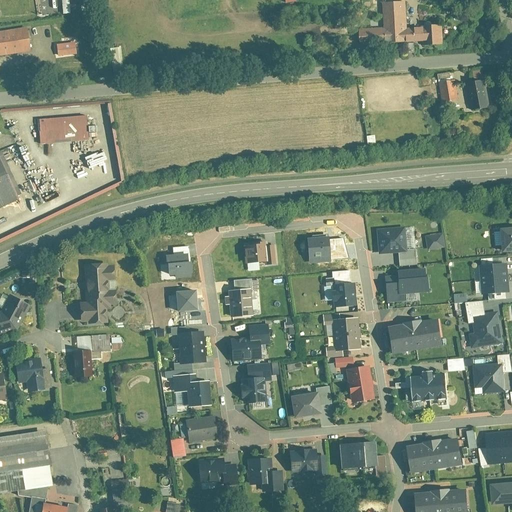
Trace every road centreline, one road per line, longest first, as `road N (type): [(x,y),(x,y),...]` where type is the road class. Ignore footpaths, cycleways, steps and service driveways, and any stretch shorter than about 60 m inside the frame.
road 1 (residential): [(392,422),(259,435),(235,420),(203,235),(357,217),(372,311)]
road 2 (secondary): [(511,173),(200,197),(90,223),(0,263)]
road 3 (residential): [(511,58),(0,100)]
